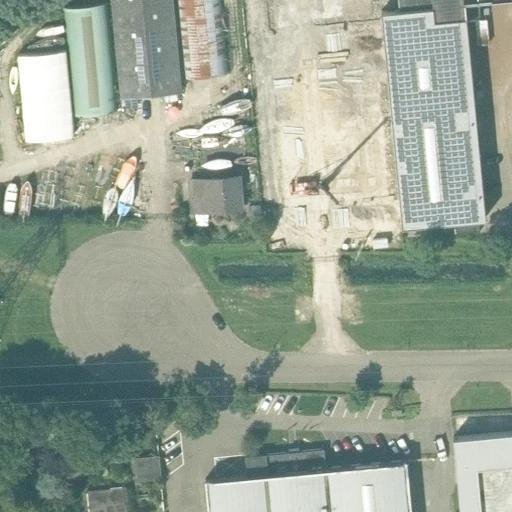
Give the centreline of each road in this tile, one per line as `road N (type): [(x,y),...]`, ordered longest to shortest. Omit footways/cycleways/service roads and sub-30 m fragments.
road 1 (unclassified): [(511,366),(261,367),(188,350),(124,297)]
road 2 (unknown): [(440,366),(441,511)]
